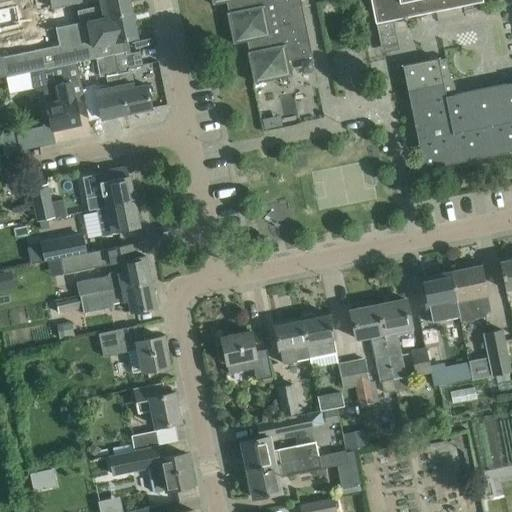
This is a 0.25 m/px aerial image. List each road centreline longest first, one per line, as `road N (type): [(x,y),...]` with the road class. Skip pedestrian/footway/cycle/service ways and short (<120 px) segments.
road 1 (unclassified): [(217,280),(511,219)]
road 2 (unclassified): [(217,511),(177,313),(189,285),(217,280)]
road 3 (residential): [(217,280),(187,132)]
road 4 (residential): [(42,161),(187,132)]
road 5 (residential): [(187,132),(160,0)]
